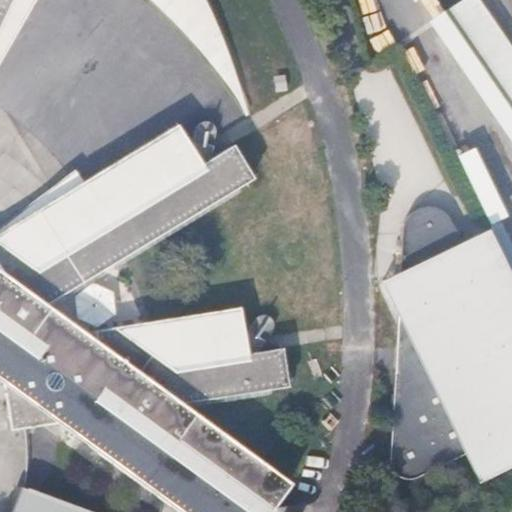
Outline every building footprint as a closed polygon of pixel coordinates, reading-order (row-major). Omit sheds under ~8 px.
[(0,0),(0,363),(7,387),(14,437),(25,437),(30,436),(68,429),(83,441),(82,443),(86,446),(88,445),(91,448),(91,449),(170,506),(179,511),(269,511),(288,486),(179,407),(288,388),(282,352),(247,357),(245,345),(239,312),(81,337),(44,311),(252,183),(230,147),(201,165),(195,156),(176,129),(57,201),(78,234),(3,280),(0,275),(0,54),(30,0),(0,0)] [(511,51),(476,0),(464,0),(449,11),(511,102),(511,51)] [(440,208),(428,203),(418,205),(409,211),(404,216),(398,226),(397,252),(397,271),(382,278),(396,308),(423,365),(393,371),(391,458),(394,466),(400,472),(409,475),(420,474),(463,452),(466,451),(475,471),(478,478),(511,461),(511,281),(486,227),(460,240),(447,215),(440,208)] [(423,365),(396,308),(394,346),(393,371),(423,365)] [(77,511),(25,496),(24,497),(24,499),(24,501),(24,502),(23,504),(23,505),(23,507),(22,509),(22,510),(22,511),(21,511),(77,511)]
